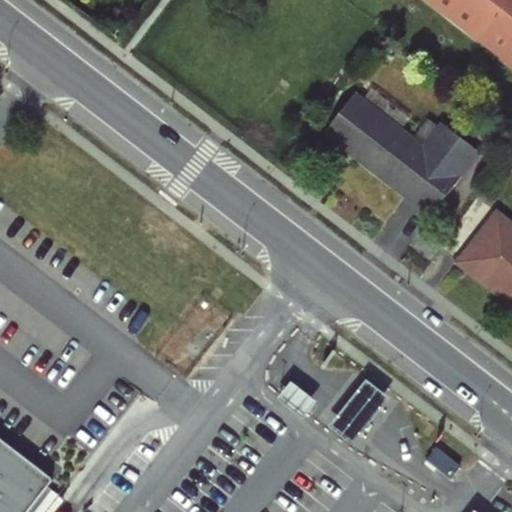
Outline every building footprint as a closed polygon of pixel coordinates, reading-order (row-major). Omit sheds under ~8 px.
[(511,0),(437,0),(511,57),(511,225),(498,215),(457,268),(511,310),(511,0)] [(428,147),(359,94),(324,141),(433,225),(485,157),(444,126),(428,147)] [(353,377),(333,403),(343,411),(363,384),(353,377)] [(334,424),(358,442),(395,395),(372,377),(334,424)] [(0,474),(17,452),(0,439),(0,474)] [(458,466),(435,450),(428,463),(449,478),(458,466)] [(0,511),(27,511),(52,479),(17,452),(0,474),(0,511)]
